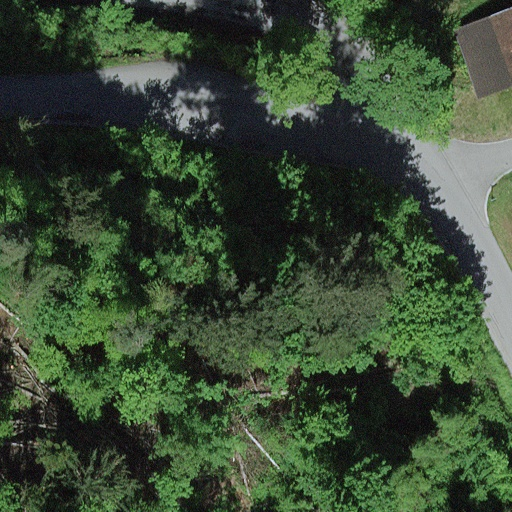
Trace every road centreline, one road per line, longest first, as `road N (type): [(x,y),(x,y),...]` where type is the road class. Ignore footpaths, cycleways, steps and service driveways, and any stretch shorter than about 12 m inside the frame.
road 1 (unclassified): [(0,97),(219,113),(421,160)]
road 2 (unclassified): [(421,160),(511,327)]
road 3 (unclassified): [(308,24),(421,160)]
road 4 (unclassified): [(185,0),(308,24)]
